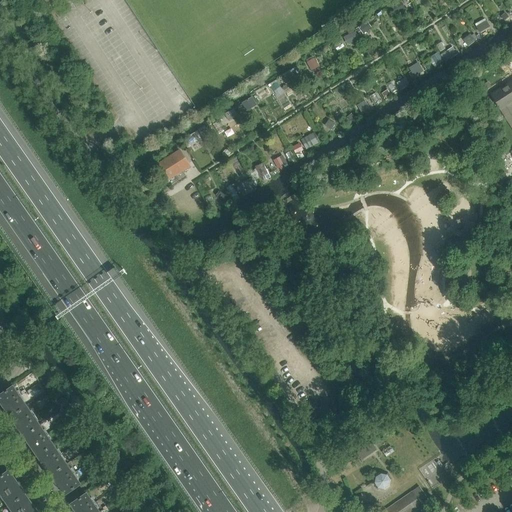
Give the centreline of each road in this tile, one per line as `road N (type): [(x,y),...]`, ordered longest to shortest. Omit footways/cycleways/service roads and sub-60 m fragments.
road 1 (motorway): [(260,511),(0,133)]
road 2 (unclassified): [(321,511),(313,446),(267,365),(148,210),(116,190),(83,149)]
road 3 (motorway): [(0,190),(222,511)]
